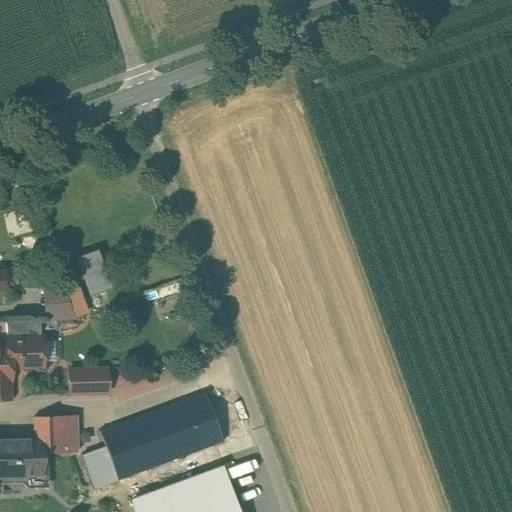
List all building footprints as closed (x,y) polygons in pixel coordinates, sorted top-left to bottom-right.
[(79,254),(93,293),(116,285),(102,246),(79,254)] [(80,274),(43,283),(51,319),(89,310),(80,274)] [(38,337),(38,320),(4,321),(5,338),(38,337)] [(39,364),(38,337),(5,338),(5,346),(7,346),(7,365),(39,364)] [(83,393),(82,368),(66,369),(67,393),(83,393)] [(105,392),(104,368),(82,368),(83,393),(105,392)] [(202,393),(98,431),(104,446),(116,478),(219,440),(202,393)] [(74,415),(32,416),(32,438),(34,438),(35,453),(44,453),(44,452),(75,451),(74,415)] [(32,438),(0,439),(0,475),(35,475),(35,453),(34,438),(32,438)] [(104,446),(80,455),(92,487),(116,478),(104,446)] [(236,511),(219,466),(201,473),(200,472),(199,473),(199,474),(184,479),(182,479),(182,480),(166,486),(166,485),(149,492),(149,491),(147,492),(147,493),(129,499),(133,511),(236,511)]
